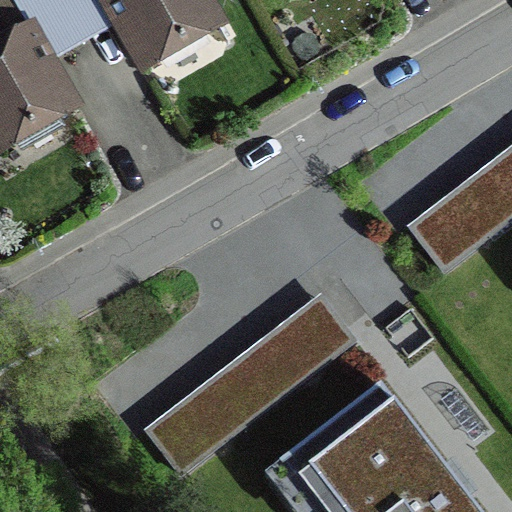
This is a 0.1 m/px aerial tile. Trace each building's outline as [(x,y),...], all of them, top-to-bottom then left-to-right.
[(199,0),(100,0),(141,71),(216,28),(199,0)] [(0,51),(0,151),(70,111),(28,36),(0,51)] [(511,146),(412,221),(445,265),(511,215),(511,146)] [(150,423),(183,467),(360,337),(327,292),(150,423)] [(475,511),(455,485),(379,389),(285,462),(324,511),(475,511)]
